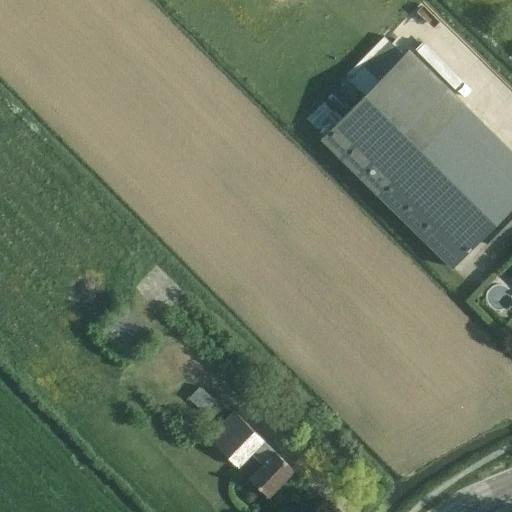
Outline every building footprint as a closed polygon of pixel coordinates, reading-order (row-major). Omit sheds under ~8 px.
[(399,19),(409,41),(436,29),(426,7),(399,19)] [(511,208),(511,150),(409,49),(342,117),(335,110),(327,117),(335,125),(321,139),(452,269),(511,208)] [(511,117),(511,91),(495,76),(482,90),(511,117)] [(127,360),(152,332),(124,305),(98,333),(127,360)] [(188,398),(204,413),(215,400),(199,386),(188,398)] [(295,470),(276,451),(233,411),(207,438),(238,468),(251,455),(262,465),(250,478),(269,497),(295,470)]
